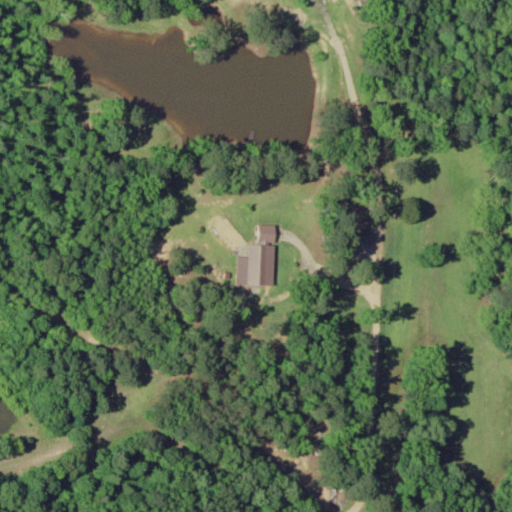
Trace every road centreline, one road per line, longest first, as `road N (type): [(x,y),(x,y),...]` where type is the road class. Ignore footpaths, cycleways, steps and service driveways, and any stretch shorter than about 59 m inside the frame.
road 1 (residential): [(0,43),(25,63),(36,91),(36,161),(52,200),(48,254),(62,319),(143,357),(152,378),(139,425)]
road 2 (residential): [(0,469),(139,425),(275,511)]
road 3 (residential): [(318,11),(343,57),(374,171),(374,289)]
road 4 (residential): [(349,511),(366,487),(374,289)]
road 5 (residential): [(334,33),(348,23),(358,30),(435,27),(450,14),(448,0)]
road 6 (residential): [(270,233),(298,242),(309,266),(323,274),(374,289)]
